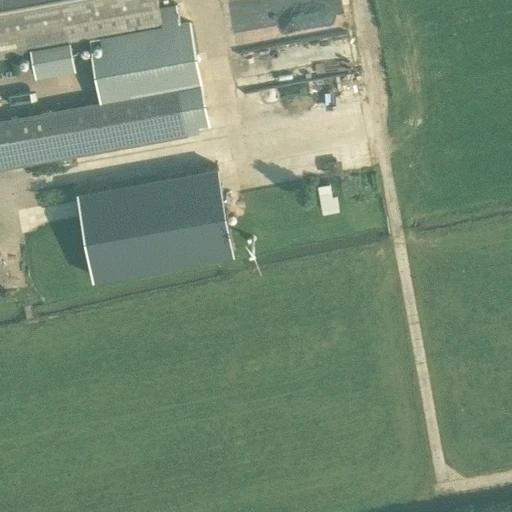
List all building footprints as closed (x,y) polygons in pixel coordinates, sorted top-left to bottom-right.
[(164,31),(159,9),(159,7),(157,0),(0,0),(0,60),(32,54),(71,47),(91,43),(103,41),(164,31)] [(164,31),(103,41),(114,100),(192,86),(177,6),(159,9),(164,31)] [(74,66),(71,47),(32,54),(35,73),(74,66)] [(192,86),(114,100),(0,121),(0,170),(200,134),(192,86)] [(234,252),(218,165),(80,190),(95,277),(234,252)]
